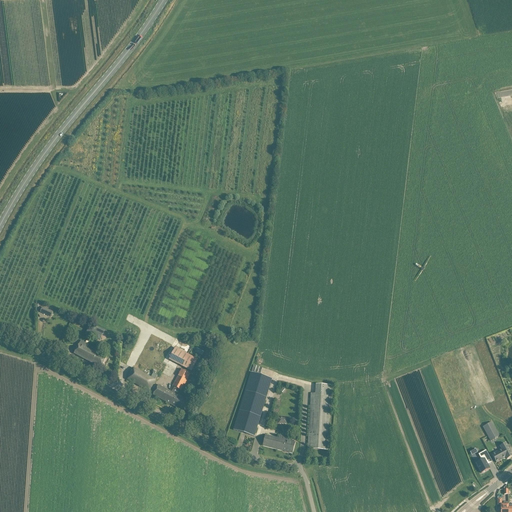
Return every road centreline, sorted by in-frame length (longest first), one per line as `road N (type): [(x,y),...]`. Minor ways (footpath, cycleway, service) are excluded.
road 1 (unclassified): [(314,511),(294,466),(221,447),(0,335)]
road 2 (secondary): [(163,0),(54,139),(0,225)]
